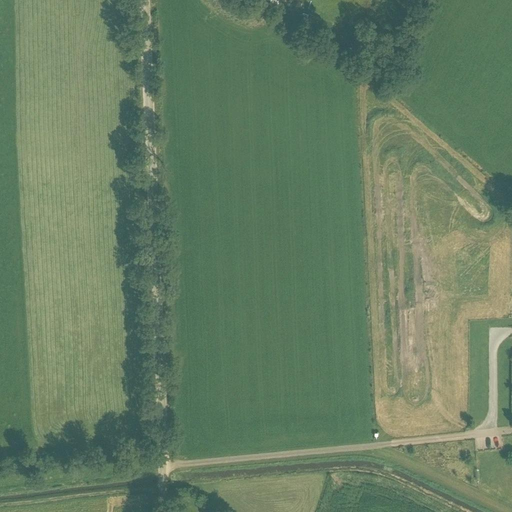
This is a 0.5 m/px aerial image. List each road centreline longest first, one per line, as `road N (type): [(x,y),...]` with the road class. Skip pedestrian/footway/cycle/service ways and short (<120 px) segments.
road 1 (unclassified): [(160,511),(144,0)]
road 2 (unknown): [(164,453),(221,459),(509,430)]
